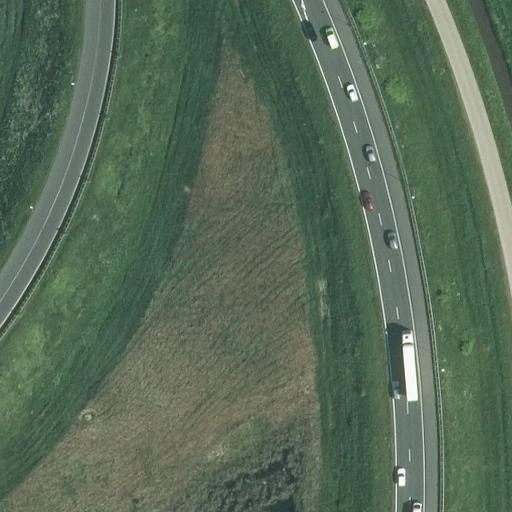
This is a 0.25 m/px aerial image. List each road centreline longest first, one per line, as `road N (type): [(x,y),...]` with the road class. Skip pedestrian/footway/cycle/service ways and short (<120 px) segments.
road 1 (motorway): [(412,511),(408,397),(380,203),(345,86),(308,0)]
road 2 (motorway): [(106,0),(100,86),(66,201),(0,324)]
road 3 (unclassified): [(511,268),(497,192),(434,0)]
